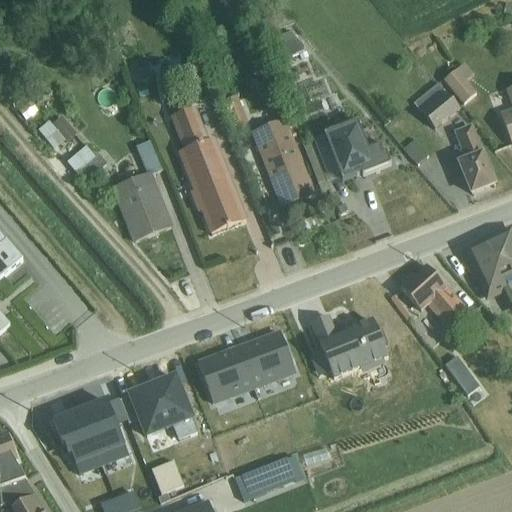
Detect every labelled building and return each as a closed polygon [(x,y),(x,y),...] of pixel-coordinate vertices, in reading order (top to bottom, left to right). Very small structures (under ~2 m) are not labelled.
[(444,86),(467,107),(480,93),(470,84),(476,78),(463,65),(444,86)] [(149,67),(133,67),(133,84),(149,83),(149,67)] [(441,84),(414,108),(435,132),(450,118),(464,134),(476,124),(441,84)] [(509,145),(511,143),(511,93),(506,95),(511,111),(511,116),(500,121),(509,145)] [(224,103),(234,131),(249,125),(238,98),(224,103)] [(172,154),(204,237),(244,222),(214,143),(205,147),(193,117),(167,127),(177,152),(172,154)] [(54,125),(68,144),(77,137),(63,118),(54,125)] [(55,155),(68,145),(51,123),(38,134),(55,155)] [(329,136),(350,183),(384,168),(387,173),(401,166),(390,143),(372,151),(359,123),(329,136)] [(282,206),(315,194),(290,129),(258,142),(282,206)] [(460,174),(469,197),(502,184),(484,137),(463,146),(472,169),(460,174)] [(415,142),(404,151),(419,167),(429,158),(415,142)] [(152,144),(138,148),(147,176),(160,171),(152,144)] [(67,164),(78,176),(98,160),(87,147),(67,164)] [(129,238),(168,227),(154,180),(115,191),(129,238)] [(511,228),(461,252),(486,304),(502,297),(510,314),(511,313),(511,306),(505,292),(491,298),(472,258),(510,240),(511,244),(511,228)] [(511,244),(510,240),(472,258),(491,298),(505,292),(511,306),(511,244)] [(427,270),(402,293),(422,316),(430,309),(449,331),(467,314),(427,270)] [(396,299),(391,303),(410,326),(414,323),(396,299)] [(329,321),(312,328),(323,355),(331,375),(335,386),(388,364),(382,348),(388,346),(383,334),(378,336),(374,326),(353,334),(354,337),(338,344),(329,321)] [(281,337),(240,353),(255,392),(296,377),(281,337)] [(240,353),(199,368),(214,408),(255,392),(240,353)] [(323,355),(311,360),(319,380),(331,375),(323,355)] [(458,363),(446,371),(467,400),(478,392),(458,363)] [(173,431),(179,446),(198,439),(176,382),(131,399),(147,441),(173,431)] [(108,406),(82,416),(100,461),(126,451),(108,406)] [(82,416),(54,427),(64,451),(66,450),(70,461),(73,460),(77,470),(100,461),(82,416)] [(0,441),(0,474),(20,468),(11,438),(0,441)] [(286,461),(235,482),(244,506),(266,498),(265,496),(296,484),(296,485),(303,483),(295,460),(287,463),(286,461)] [(7,489),(9,499),(31,495),(29,484),(7,489)] [(141,511),(135,496),(116,503),(119,511),(141,511)] [(37,511),(29,498),(8,510),(9,511),(37,511)] [(119,511),(116,503),(101,509),(102,511),(119,511)]
